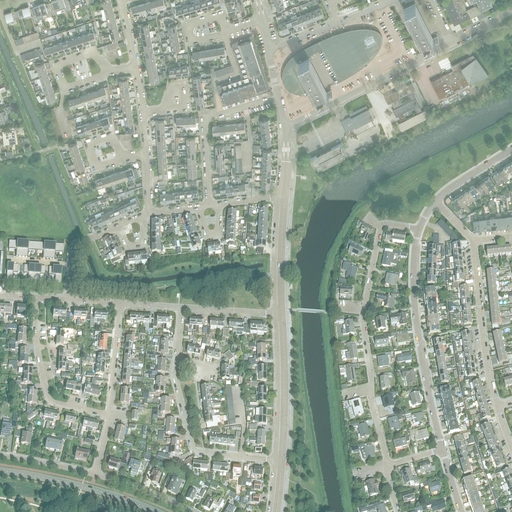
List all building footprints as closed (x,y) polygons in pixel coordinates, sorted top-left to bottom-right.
[(57,11),(61,9),(57,0),(53,0),(54,1),(49,3),(53,15),(57,14),(57,11)] [(57,0),(61,9),(64,8),(66,11),(70,10),(66,0),(57,0)] [(75,5),(79,4),(77,0),(71,0),(72,1),(69,2),(71,9),(76,8),(75,5)] [(104,9),(113,7),(111,0),(103,2),(104,9)] [(153,10),(159,8),(156,0),(154,0),(150,1),(153,10)] [(196,11),(194,3),(193,0),(192,0),(190,1),(191,3),(188,4),(190,13),(196,11)] [(199,0),(200,1),(203,9),(209,8),(206,0),(199,0)] [(456,1),(455,0),(447,0),(443,2),(455,24),(469,17),(470,16),(468,13),(463,15),(462,13),(461,10),(460,8),(458,6),(457,4),(456,1)] [(481,10),(491,5),(488,0),(469,0),(471,4),(476,1),(479,7),(481,10)] [(146,11),(153,10),(150,1),(144,3),(146,11)] [(196,11),(203,9),(200,1),(194,3),(196,11)] [(236,10),(245,8),(243,1),(234,4),(236,10)] [(283,10),(282,8),(285,7),(283,1),(275,3),(277,9),(278,12),(283,10)] [(44,4),(43,3),(39,4),(43,18),(52,16),(48,3),(44,4)] [(140,13),(146,11),(144,3),(138,5),(140,13)] [(35,21),(39,19),(43,18),(39,4),(35,5),(36,7),(31,8),(35,21)] [(184,15),(182,6),(181,4),(172,6),(174,13),(177,12),(178,17),(184,15)] [(184,15),(190,13),(188,4),(182,6),(184,15)] [(433,38),(431,34),(416,4),(405,9),(424,47),(434,42),(435,43),(438,43),(435,37),(433,38)] [(132,8),(130,8),(131,13),(133,12),(134,15),(140,13),(138,5),(132,7),(132,8)] [(17,10),(19,17),(25,16),(25,17),(31,15),(28,6),(19,9),(20,10),(17,10)] [(476,6),(467,10),(462,13),(463,15),(468,13),(470,16),(469,17),(470,17),(482,11),(481,10),(479,7),(477,8),(476,6)] [(106,15),(114,13),(113,7),(104,9),(106,15)] [(236,10),(228,13),(229,16),(235,15),(235,13),(237,13),(238,16),(243,15),(243,16),(246,15),(246,14),(247,14),(245,8),(236,10)] [(315,10),(318,18),(324,15),(321,8),(315,10)] [(19,17),(17,10),(14,11),(14,10),(5,13),(8,22),(14,21),(14,19),(19,17)] [(312,20),(318,18),(315,10),(309,12),(312,20)] [(306,22),(312,20),(309,12),(303,15),(306,22)] [(105,22),(107,21),(116,19),(114,13),(106,15),(102,16),(103,20),(104,19),(105,22)] [(296,15),(290,17),(291,19),(294,27),(300,25),(297,17),(296,15)] [(300,25),(306,22),(303,15),(297,17),(300,25)] [(109,27),(117,25),(116,19),(107,21),(109,27)] [(289,29),(294,27),(291,19),(285,22),(289,29)] [(87,33),(90,42),(96,39),(95,35),(98,35),(94,21),(91,22),(93,27),(89,28),(91,32),(87,33)] [(168,32),(177,31),(176,25),(173,25),(173,22),(164,23),(165,27),(167,26),(168,32)] [(283,32),(289,29),(285,22),(279,24),(283,32)] [(141,32),(150,31),(148,24),(140,26),(141,32)] [(111,33),(119,31),(117,25),(109,27),(111,33)] [(379,49),(380,46),(382,43),(382,39),(382,36),(381,34),(380,32),(378,31),(374,29),(370,28),(366,27),(362,27),(356,28),(350,29),(349,29),(344,31),(334,34),(325,38),(315,42),(306,47),(300,50),(299,51),(297,53),(289,59),(287,62),(285,65),(284,69),(283,72),(282,75),(282,78),(283,82),(284,85),(287,88),(289,90),(292,92),(293,92),(296,93),(300,94),(303,94),(307,94),(306,94),(293,69),(297,62),(322,49),(339,81),(338,82),(342,80),(350,75),(358,69),(366,63),(373,57),(375,54),(377,52),(379,49)] [(119,31),(111,33),(112,40),(121,38),(119,31)] [(84,44),(90,42),(87,33),(81,36),(84,44)] [(78,46),(84,44),(81,36),(75,38),(78,46)] [(250,37),(232,43),(243,77),(217,85),(223,103),(262,90),(263,91),(267,89),(250,37)] [(72,48),(78,46),(75,38),(69,40),(72,48)] [(66,50),(72,48),(69,40),(63,42),(66,50)] [(60,52),(66,50),(63,42),(57,44),(60,52)] [(170,55),(177,53),(176,50),(181,50),(179,43),(171,45),(172,51),(169,52),(170,55)] [(54,54),(60,52),(57,44),(51,46),(54,54)] [(47,56),(54,54),(51,46),(45,48),(47,56)] [(218,48),(219,56),(226,55),(224,47),(218,48)] [(194,61),(200,60),(199,51),(192,52),(194,61)] [(487,74),(473,55),(451,65),(455,72),(461,84),(463,83),(465,86),(487,74)] [(327,92),(325,89),(309,57),(298,63),(318,101),(328,96),(329,97),(332,97),(328,91),(327,92)] [(38,71),(46,68),(44,62),(36,65),(38,71)] [(40,77),(48,74),(46,68),(38,71),(40,77)] [(461,84),(455,72),(448,75),(447,73),(430,81),(439,99),(453,91),(452,89),(461,84)] [(42,83),(50,81),(48,74),(40,77),(42,83)] [(158,75),(150,76),(151,83),(159,81),(159,79),(161,79),(160,74),(158,75)] [(120,86),(128,85),(128,78),(127,78),(127,75),(119,76),(119,79),(120,86)] [(44,89),(52,86),(50,81),(42,83),(44,89)] [(422,111),(412,91),(415,90),(411,83),(384,96),(388,104),(391,102),(394,108),(392,109),(396,116),(398,116),(401,122),(398,123),(402,131),(429,117),(425,110),(422,111)] [(46,96),(54,93),(52,86),(44,89),(46,96)] [(99,89),(101,97),(107,95),(105,87),(99,89)] [(95,99),(101,97),(99,89),(92,91),(95,99)] [(89,101),(95,99),(92,91),(86,93),(89,101)] [(54,93),(46,96),(48,102),(56,99),(54,93)] [(83,103),(89,101),(86,93),(80,95),(83,103)] [(77,105),(83,103),(80,95),(74,97),(77,105)] [(71,107),(77,105),(74,97),(68,99),(70,105),(71,107)] [(9,105),(0,108),(0,119),(1,123),(9,120),(5,110),(10,108),(9,105)] [(368,109),(366,106),(349,114),(350,116),(340,121),(346,132),(364,123),(374,118),(369,108),(368,109)] [(101,118),(104,126),(111,124),(110,123),(113,123),(112,115),(101,118)] [(156,127),(165,126),(164,120),(166,119),(166,116),(158,117),(158,120),(156,120),(156,127)] [(98,128),(104,126),(101,118),(95,120),(98,128)] [(260,126),(269,125),(268,119),(268,118),(263,118),(263,120),(260,120),(260,126)] [(92,130),(98,128),(95,120),(89,122),(92,130)] [(86,132),(92,130),(89,122),(83,124),(86,132)] [(126,133),(128,133),(131,132),(131,133),(137,133),(137,129),(134,129),(133,123),(125,124),(126,133)] [(79,134),(86,132),(83,124),(77,126),(78,129),(72,131),(73,135),(79,133),(79,134)] [(23,130),(22,125),(10,127),(11,130),(3,131),(4,144),(16,142),(14,129),(19,129),(20,130),(23,130)] [(71,151),(79,148),(77,142),(69,145),(71,151)] [(346,152),(341,143),(327,150),(326,149),(324,150),(325,151),(310,159),(314,167),(320,163),(323,168),(345,157),(344,154),(346,152)] [(73,157),(81,155),(79,148),(71,151),(73,157)] [(75,163),(83,161),(81,155),(73,157),(75,163)] [(77,169),(85,167),(83,161),(75,163),(77,169)] [(225,165),(216,165),(217,172),(219,172),(219,175),(227,174),(227,171),(225,171),(225,165)] [(508,177),(511,174),(511,172),(507,165),(503,168),(508,177)] [(79,176),(87,173),(85,167),(77,169),(79,176)] [(133,169),(132,167),(126,169),(128,178),(134,176),(135,177),(139,176),(136,168),(133,169)] [(503,180),(508,177),(503,168),(498,171),(503,180)] [(122,180),(128,178),(126,169),(120,171),(122,180)] [(116,182),(122,180),(120,171),(114,173),(116,182)] [(498,183),(503,180),(498,171),(493,174),(498,183)] [(87,173),(79,176),(81,182),(89,179),(87,173)] [(110,184),(116,182),(114,173),(108,175),(110,184)] [(104,186),(110,184),(108,175),(101,177),(104,186)] [(98,188),(104,186),(101,177),(95,179),(98,188)] [(238,177),(238,184),(239,192),(246,192),(245,183),(241,184),(240,177),(238,177)] [(490,188),(494,185),(489,177),(484,180),(490,188)] [(485,191),(490,188),(484,180),(480,183),(485,191)] [(480,194),(485,191),(480,183),(475,186),(480,194)] [(480,194),(475,186),(473,187),(472,186),(470,188),(470,189),(475,197),(480,194)] [(198,192),(197,189),(191,190),(192,198),(199,198),(198,196),(202,196),(201,191),(198,192)] [(471,200),(475,197),(470,189),(465,192),(471,200)] [(466,203),(471,200),(465,192),(461,194),(466,203)] [(466,203),(461,194),(459,195),(458,195),(455,196),(456,197),(461,206),(466,203)] [(456,209),(461,206),(456,197),(451,200),(456,209)] [(130,201),(134,209),(139,207),(136,199),(130,201)] [(128,212),(134,209),(130,201),(125,204),(128,212)] [(116,217),(122,214),(119,206),(118,204),(112,207),(113,209),(116,217)] [(122,214),(128,212),(125,204),(119,206),(122,214)] [(259,216),(268,216),(268,210),(265,210),(266,206),(258,206),(258,209),(260,210),(259,216)] [(111,219),(116,217),(113,209),(107,211),(111,219)] [(105,222),(111,219),(107,211),(101,214),(105,222)] [(99,224),(105,222),(101,214),(101,212),(95,215),(96,217),(99,224)] [(185,224),(193,221),(191,215),(183,218),(185,224)] [(93,227),(99,224),(96,217),(90,219),(90,220),(87,221),(89,226),(92,225),(93,227)] [(162,220),(162,217),(155,217),(155,220),(152,220),(152,227),(160,227),(160,220),(162,220)] [(187,230),(195,227),(193,221),(185,224),(187,230)] [(370,235),(373,229),(363,225),(364,223),(361,222),(359,227),(362,228),(361,230),(364,232),(365,232),(364,234),(361,239),(366,241),(369,234),(370,235)] [(189,236),(197,233),(195,227),(187,230),(189,236)] [(393,232),(393,235),(387,234),(386,240),(392,241),(393,239),(401,240),(404,241),(406,234),(393,232)] [(191,242),(199,239),(197,233),(189,236),(191,242)] [(112,239),(110,236),(103,239),(105,242),(106,242),(109,247),(117,244),(114,238),(112,239)] [(234,243),(235,236),(226,236),(226,242),(229,242),(229,247),(236,247),(236,243),(234,243)] [(199,239),(191,242),(193,248),(201,245),(199,239)] [(349,240),(347,244),(351,245),(348,252),(360,257),(363,250),(358,247),(359,245),(354,242),(349,240)] [(9,241),(9,248),(17,249),(16,256),(22,257),(23,242),(9,241)] [(451,242),(449,242),(450,245),(452,245),(453,251),(461,250),(461,244),(460,244),(459,241),(457,241),(451,242)] [(23,242),(22,257),(27,257),(28,250),(36,250),(36,243),(23,242)] [(36,243),(36,250),(44,251),(43,258),(49,259),(50,244),(36,243)] [(214,244),(215,252),(221,252),(222,256),(224,255),(224,247),(221,247),(220,243),(214,244)] [(429,246),(429,253),(437,253),(437,247),(438,247),(438,244),(433,243),(430,243),(430,246),(429,246)] [(50,244),(49,259),(54,259),(55,252),(63,252),(63,245),(50,244)] [(111,253),(119,249),(117,244),(109,247),(111,253)] [(208,253),(215,252),(214,244),(207,245),(208,248),(205,248),(206,258),(209,257),(208,253)] [(119,249),(111,253),(114,259),(112,260),(113,263),(121,260),(119,257),(122,256),(119,249)] [(399,256),(400,252),(393,251),(392,254),(384,252),(382,265),(390,266),(390,263),(396,265),(397,261),(393,261),(394,254),(398,255),(397,256),(399,256)] [(128,263),(135,263),(134,254),(128,255),(128,258),(125,258),(125,266),(129,265),(128,263)] [(351,267),(352,264),(344,262),(344,265),(343,265),(342,270),(346,271),(347,271),(346,278),(354,279),(357,268),(351,267)] [(7,264),(6,279),(12,280),(13,272),(18,273),(18,265),(7,264)] [(34,281),(35,266),(24,265),(23,273),(29,273),(28,281),(34,281)] [(35,266),(34,281),(39,281),(40,274),(44,274),(44,276),(47,276),(48,273),(45,273),(45,267),(35,266)] [(49,267),(48,275),(55,275),(55,283),(61,283),(62,268),(49,267)] [(399,278),(400,274),(395,272),(394,276),(387,274),(385,284),(394,286),(396,276),(398,276),(398,277),(399,278)] [(454,283),(451,283),(452,286),(464,285),(463,282),(464,282),(464,275),(455,276),(453,277),(454,283)] [(352,295),(353,289),(347,289),(347,288),(341,287),(341,284),(338,284),(338,289),(340,289),(340,295),(346,295),(352,295)] [(464,285),(452,286),(452,289),(458,288),(460,288),(460,294),(469,293),(468,287),(464,287),(464,285)] [(397,297),(397,294),(391,293),(391,296),(391,297),(386,296),(377,294),(376,299),(385,301),(385,302),(384,307),(392,309),(393,302),(394,297),(397,297)] [(26,312),(26,307),(17,306),(17,310),(14,309),(13,317),(17,317),(17,316),(24,316),(24,312),(26,312)] [(69,319),(70,314),(66,314),(66,310),(60,309),(59,320),(65,320),(65,325),(69,325),(69,319)] [(80,321),(80,318),(80,311),(74,310),(74,314),(70,314),(69,319),(73,319),(73,318),(77,318),(77,321),(77,325),(79,325),(80,321)] [(80,311),(80,318),(86,318),(86,320),(90,320),(90,315),(86,314),(86,311),(80,311)] [(100,323),(101,312),(95,312),(94,320),(90,320),(89,327),(93,327),(94,322),(97,322),(97,323),(100,323)] [(127,317),(127,321),(134,322),(134,325),(137,325),(137,322),(138,315),(131,314),(131,317),(127,317)] [(389,320),(388,314),(383,315),(384,317),(379,318),(379,321),(376,321),(378,330),(385,329),(384,321),(389,320)] [(406,324),(405,314),(399,315),(390,316),(391,323),(400,321),(400,325),(406,324)] [(144,315),(143,322),(150,323),(150,324),(153,324),(154,319),(151,319),(151,315),(144,315)] [(153,324),(153,327),(157,327),(157,323),(164,324),(164,316),(158,316),(158,319),(154,319),(153,324)] [(471,318),(463,319),(464,325),(464,328),(471,327),(471,325),(472,325),(471,318)] [(344,335),(347,335),(354,334),(353,321),(345,322),(346,330),(343,330),(344,335)] [(236,332),(236,335),(243,335),(243,332),(246,333),(247,325),(244,325),(244,322),(237,322),(236,332)] [(246,333),(246,334),(250,334),(250,332),(257,333),(258,323),(251,323),(251,325),(247,325),(246,333)] [(258,323),(257,333),(267,333),(267,328),(264,327),(265,324),(258,323)] [(56,338),(63,339),(67,339),(67,335),(71,334),(73,335),(73,330),(65,329),(65,332),(57,332),(56,338)] [(97,342),(106,343),(107,336),(100,336),(101,332),(95,332),(94,336),(97,336),(96,342),(97,342)] [(397,332),(391,333),(392,337),(395,337),(395,338),(397,338),(398,344),(406,342),(406,339),(408,339),(407,334),(397,336),(397,332)] [(392,338),(392,337),(391,333),(383,334),(384,337),(375,339),(376,346),(389,344),(388,338),(389,338),(392,338)] [(127,337),(127,344),(133,344),(134,338),(138,338),(139,335),(131,334),(128,334),(127,337)] [(26,344),(26,336),(18,336),(18,340),(17,340),(16,343),(26,344)] [(168,347),(169,341),(164,340),(165,337),(162,337),(155,337),(154,340),(159,340),(158,344),(155,344),(155,346),(159,347),(168,347)] [(193,354),(195,347),(196,344),(197,337),(196,337),(193,337),(190,337),(190,341),(193,341),(192,346),(189,346),(187,352),(193,354)] [(434,341),(433,341),(435,347),(442,346),(445,345),(445,342),(442,343),(441,337),(434,339),(434,341)] [(106,349),(106,343),(97,342),(96,348),(93,348),(93,352),(99,352),(99,349),(106,349)] [(255,343),(250,343),(250,348),(255,347),(255,348),(257,349),(258,353),(266,353),(266,345),(256,346),(255,343)] [(354,346),(354,343),(346,344),(346,346),(347,346),(347,347),(348,347),(349,354),(350,354),(351,360),(358,359),(357,352),(356,352),(355,346),(354,346)] [(167,354),(168,347),(159,347),(158,353),(156,353),(156,356),(163,357),(163,354),(167,354)] [(59,351),(59,357),(66,358),(73,358),(73,356),(71,356),(71,352),(73,352),(74,349),(67,349),(67,352),(66,352),(66,351),(59,351)] [(98,355),(99,352),(93,352),(93,355),(97,355),(97,358),(93,358),(93,359),(89,358),(89,361),(93,361),(96,361),(105,362),(105,356),(98,355)] [(402,355),(401,352),(394,353),(395,356),(397,355),(398,363),(412,360),(411,353),(402,355)] [(254,359),(249,359),(249,363),(252,363),(256,363),(256,360),(266,360),(266,353),(258,353),(258,356),(254,356),(254,359)] [(391,357),(391,353),(385,354),(385,357),(377,358),(379,368),(389,366),(387,356),(390,356),(390,357),(391,357)] [(163,357),(156,356),(156,359),(159,360),(158,366),(165,367),(166,360),(163,360),(163,357)] [(58,364),(58,371),(62,371),(61,374),(70,374),(70,372),(68,372),(68,368),(68,367),(72,368),(73,365),(58,364)] [(352,369),(352,365),(339,367),(340,374),(347,373),(348,382),(356,381),(354,368),(352,369)] [(152,372),(152,375),(155,375),(161,376),(161,373),(165,373),(165,367),(158,366),(156,366),(155,369),(158,369),(158,372),(152,372)] [(23,376),(32,377),(32,369),(19,369),(18,373),(24,373),(23,376)] [(408,373),(407,370),(402,371),(403,378),(406,377),(408,387),(412,386),(412,384),(416,383),(415,378),(414,378),(413,372),(408,373)] [(465,378),(465,379),(465,382),(469,381),(475,379),(474,376),(476,376),(475,370),(467,371),(468,377),(465,378)] [(381,390),(389,389),(388,377),(392,377),(391,374),(383,374),(383,378),(380,378),(381,390)] [(31,384),(32,377),(23,376),(23,380),(17,379),(17,381),(11,381),(11,385),(21,386),(21,383),(31,384)] [(505,387),(511,386),(510,378),(503,380),(505,387)] [(92,395),(95,379),(92,379),(90,387),(87,386),(87,383),(84,383),(84,385),(83,389),(86,389),(85,394),(92,395)] [(95,379),(92,395),(99,397),(100,389),(95,388),(97,382),(102,383),(102,380),(95,379)] [(475,379),(469,381),(472,390),(474,389),(482,387),(481,381),(476,382),(475,379)] [(65,382),(65,384),(66,385),(65,389),(72,391),(74,382),(71,382),(71,381),(68,380),(67,382),(65,382)] [(74,382),(72,391),(80,392),(81,385),(78,384),(78,383),(74,382)] [(164,394),(165,386),(156,385),(156,393),(164,394)] [(472,390),(471,390),(472,392),(475,392),(476,395),(484,393),(482,387),(474,389),(472,390)] [(28,397),(36,397),(37,390),(28,389),(28,397)] [(121,396),(130,397),(130,390),(122,389),(121,396)] [(414,394),(413,391),(405,393),(406,396),(411,395),(413,406),(420,404),(418,393),(414,394)] [(451,393),(441,395),(442,401),(454,398),(453,392),(451,393)] [(396,397),(395,393),(389,394),(390,397),(383,399),(385,409),(394,406),(392,397),(395,396),(395,397),(396,397)] [(484,393),(476,395),(478,401),(485,399),(484,393)] [(129,404),(130,397),(121,396),(121,404),(129,404)] [(36,404),(36,397),(28,397),(27,412),(24,414),(27,417),(34,412),(30,407),(30,404),(36,404)] [(162,406),(170,407),(170,399),(159,398),(159,400),(161,400),(160,402),(162,402),(162,406)] [(454,398),(442,401),(444,406),(453,404),(455,403),(454,398)] [(360,399),(349,402),(350,406),(353,405),(355,412),(354,412),(355,416),(363,414),(362,410),(363,410),(360,399)] [(485,399),(478,401),(479,407),(487,405),(485,399)] [(487,405),(479,407),(481,413),(489,411),(487,405)] [(169,414),(170,407),(162,406),(161,413),(169,414)] [(144,408),(139,408),(138,412),(133,412),(132,420),(137,421),(138,414),(142,415),(142,411),(143,411),(144,408)] [(50,412),(45,411),(44,413),(40,412),(39,417),(46,418),(45,421),(47,422),(45,430),(48,431),(50,422),(52,411),(50,411),(50,412)] [(52,411),(50,422),(53,423),(54,420),(57,421),(59,414),(54,413),(55,412),(52,411)] [(481,413),(478,414),(481,424),(488,421),(487,419),(490,417),(489,411),(481,413)] [(400,430),(400,427),(398,420),(402,419),(401,416),(405,415),(404,412),(400,413),(394,415),(395,418),(388,419),(390,429),(395,428),(396,431),(400,430)] [(412,416),(411,413),(405,414),(407,421),(412,420),(413,423),(422,421),(421,418),(424,418),(423,413),(412,416)] [(3,424),(1,434),(9,435),(11,428),(16,429),(17,422),(18,416),(15,415),(14,421),(9,421),(4,420),(3,424)] [(75,423),(76,417),(66,415),(65,421),(63,421),(62,425),(68,426),(70,422),(73,423),(71,430),(76,431),(78,424),(75,423)] [(211,427),(218,426),(217,423),(213,423),(212,417),(205,418),(206,424),(210,424),(211,427)] [(90,428),(92,420),(89,420),(84,419),(82,426),(90,428)] [(167,426),(175,427),(175,420),(167,419),(167,426)] [(98,432),(100,426),(98,426),(99,423),(94,421),(92,420),(90,428),(89,431),(92,432),(92,429),(97,430),(97,432),(98,432)] [(481,424),(478,425),(481,434),(483,433),(491,430),(488,421),(481,424)] [(359,426),(358,423),(351,425),(352,428),(358,426),(361,438),(369,436),(366,424),(359,426)] [(174,435),(175,427),(167,426),(166,434),(174,435)] [(127,436),(128,432),(126,432),(126,428),(118,427),(117,434),(125,436),(127,436)] [(30,445),(32,430),(26,429),(26,434),(23,434),(22,435),(21,435),(20,441),(21,441),(21,444),(30,445)] [(418,432),(417,429),(409,431),(410,437),(414,436),(415,441),(428,437),(426,430),(418,432)] [(491,430),(483,433),(486,439),(493,436),(491,430)] [(123,443),(125,436),(117,434),(115,441),(123,443)] [(395,449),(408,446),(407,442),(410,441),(408,435),(405,436),(405,437),(393,440),(395,449)] [(463,436),(454,438),(455,444),(465,442),(463,436)] [(493,436),(486,439),(488,444),(496,441),(493,436)] [(251,438),(250,441),(258,441),(258,446),(265,446),(265,439),(258,438),(251,438)] [(168,439),(168,443),(172,443),(172,447),(180,448),(181,440),(168,439)] [(60,453),(62,443),(47,440),(45,448),(49,449),(49,448),(56,449),(56,452),(55,452),(60,453)] [(496,441),(488,444),(490,450),(498,447),(496,441)] [(465,442),(455,444),(457,450),(466,448),(465,442)] [(359,446),(354,448),(355,451),(361,449),(361,448),(364,448),(367,459),(375,457),(372,446),(371,446),(370,443),(359,446)] [(168,451),(168,454),(180,455),(180,448),(172,447),(168,447),(168,451)] [(498,447),(490,450),(492,456),(500,453),(498,447)] [(85,451),(81,450),(82,449),(77,448),(75,458),(79,459),(80,458),(86,459),(86,461),(88,456),(90,456),(91,451),(85,450),(85,451)] [(466,448),(457,450),(459,456),(466,454),(468,454),(466,448)] [(151,462),(154,455),(147,453),(145,460),(151,462)] [(500,453),(492,456),(495,462),(503,459),(500,453)] [(466,454),(459,456),(460,462),(468,460),(470,460),(469,457),(467,457),(466,454)] [(191,461),(185,466),(186,467),(189,464),(191,467),(194,464),(193,469),(201,470),(201,463),(194,462),(194,463),(190,458),(189,459),(191,461)] [(503,459),(495,462),(498,471),(504,468),(503,466),(505,465),(503,459)] [(118,470),(121,462),(112,460),(109,467),(118,470)] [(468,460),(460,462),(462,468),(470,466),(471,466),(471,463),(471,460),(470,460),(468,460)] [(143,472),(143,470),(144,468),(144,467),(143,466),(142,464),(140,463),(135,462),(135,461),(133,461),(131,462),(130,463),(130,464),(130,466),(131,467),(132,468),(133,469),(131,473),(138,476),(140,471),(143,472)] [(430,465),(429,462),(419,465),(420,468),(416,469),(417,474),(424,472),(426,471),(426,473),(435,470),(433,464),(430,465)] [(201,463),(201,470),(208,471),(209,463),(201,463)] [(221,465),(220,472),(228,473),(229,466),(221,465)] [(470,466),(462,468),(464,474),(471,472),(470,466)] [(262,476),(263,469),(250,468),(250,471),(255,471),(254,475),(262,476)] [(498,471),(495,472),(496,475),(502,472),(505,478),(511,475),(511,474),(510,469),(505,471),(504,468),(498,471)] [(412,478),(410,469),(402,471),(401,472),(402,476),(404,475),(406,484),(410,483),(410,485),(419,483),(417,476),(412,478)] [(159,485),(163,476),(160,475),(160,472),(153,470),(151,476),(154,477),(152,482),(159,485)] [(177,495),(179,490),(178,490),(182,482),(176,480),(177,477),(172,475),(169,482),(172,483),(168,491),(177,495)] [(466,479),(463,480),(465,486),(474,483),(472,477),(466,479)] [(257,481),(246,479),(243,479),(243,482),(252,483),(252,486),(251,487),(251,489),(252,490),(261,491),(262,484),(257,484),(257,481)] [(375,483),(374,480),(366,482),(370,497),(378,494),(376,487),(379,486),(377,482),(375,483)] [(432,484),(431,481),(423,483),(425,488),(429,487),(431,494),(441,490),(439,482),(432,484)] [(474,483),(465,486),(467,491),(476,488),(474,483)] [(415,499),(413,492),(415,492),(416,492),(415,488),(408,490),(409,493),(402,495),(403,500),(406,499),(406,502),(415,499)] [(467,493),(466,494),(467,497),(468,496),(478,493),(476,488),(467,491),(467,493)] [(202,498),(206,491),(203,489),(200,495),(191,490),(186,499),(193,502),(196,495),(202,498)] [(238,495),(232,491),(229,496),(235,500),(238,495)] [(259,504),(260,497),(255,496),(256,493),(247,492),(247,497),(250,497),(249,503),(259,504)] [(478,493),(468,496),(470,502),(479,499),(478,493)] [(219,508),(223,500),(221,499),(218,504),(208,499),(203,507),(210,511),(213,504),(219,508)] [(479,499),(470,502),(472,507),(481,504),(479,499)] [(435,500),(425,503),(426,506),(426,507),(431,505),(433,511),(434,511),(438,511),(437,510),(442,508),(443,509),(446,508),(445,505),(446,505),(444,500),(436,503),(435,500)] [(380,502),(360,509),(360,511),(364,511),(375,509),(374,507),(377,507),(378,511),(386,511),(384,504),(381,505),(380,502)]
